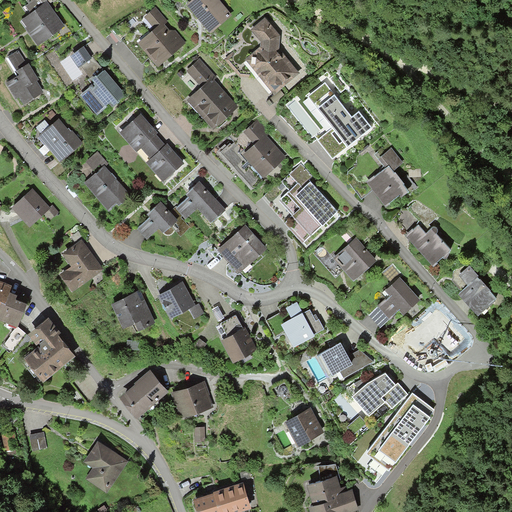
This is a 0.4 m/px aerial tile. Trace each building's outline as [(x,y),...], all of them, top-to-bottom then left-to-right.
[(48,0),(26,0),(30,4),(25,7),(32,15),(21,23),(39,46),(65,27),(52,9),(46,1),(48,0)] [(193,0),(187,6),(210,33),(232,16),(218,0),(193,0)] [(163,23),(165,25),(169,22),(156,7),(145,17),(156,30),(163,23)] [(281,36),(265,19),(251,30),(261,42),(260,47),(245,60),(275,95),(300,75),(280,51),(281,36)] [(163,23),(156,30),(139,44),(158,67),(186,43),(176,31),(170,31),(165,25),(163,23)] [(91,59),(84,48),(71,58),(79,68),(91,59)] [(28,66),(19,50),(7,57),(19,76),(6,83),(16,100),(20,97),(24,105),(43,94),(36,82),(39,80),(29,65),(28,66)] [(201,59),(187,72),(201,88),(187,101),(213,131),(239,108),(215,81),(218,78),(201,59)] [(125,96),(104,71),(92,81),(95,84),(80,97),(96,116),(109,104),(112,107),(117,103),(125,96)] [(336,75),(331,79),(341,93),(346,89),(336,75)] [(334,130),(319,142),(333,159),(371,129),(359,115),(352,120),(324,85),(309,98),(334,130)] [(142,115),(121,133),(138,154),(142,150),(152,161),(148,164),(164,183),(185,165),(176,154),(167,144),(165,146),(155,134),(157,132),(148,123),(142,115)] [(237,138),(233,134),(230,137),(235,142),(232,145),(230,143),(220,152),(238,172),(253,189),(286,159),(267,138),(271,134),(257,119),(237,138)] [(60,120),(51,128),(45,121),(36,128),(33,138),(35,138),(33,144),(45,157),(49,157),(53,154),(61,164),(84,144),(70,127),(68,129),(60,120)] [(389,144),(375,155),(385,168),(365,182),(385,209),(399,199),(400,200),(410,193),(396,174),(395,175),(393,173),(403,164),(389,144)] [(98,150),(80,166),(91,179),(85,184),(93,193),(110,210),(117,203),(120,206),(127,199),(125,197),(130,193),(107,167),(110,164),(98,150)] [(313,176),(301,164),(281,182),(291,192),(280,202),(295,217),(287,225),(304,244),(339,213),(309,180),(313,176)] [(226,211),(201,182),(189,192),(185,195),(189,198),(176,209),(185,220),(198,210),(211,224),(226,211)] [(33,189),(12,209),(30,229),(45,214),(50,220),(59,212),(52,205),(50,207),(33,189)] [(438,216),(417,201),(409,209),(425,228),(438,216)] [(177,220),(160,202),(151,210),(147,214),(151,218),(138,230),(146,239),(158,228),(163,233),(177,220)] [(257,237),(246,225),(218,250),(240,273),(267,249),(257,237)] [(427,234),(419,225),(406,237),(433,267),(451,252),(436,235),(439,232),(434,227),(427,234)] [(78,230),(72,234),(76,240),(63,250),(72,263),(61,271),(73,289),(104,267),(78,230)] [(358,239),(333,259),(352,282),(376,263),(358,239)] [(499,295),(478,272),(469,262),(463,269),(459,265),(454,270),(454,279),(462,287),(458,290),(479,313),(499,295)] [(392,280),(385,286),(389,292),(377,302),(379,305),(370,313),(380,325),(391,316),(389,313),(399,304),(403,309),(418,296),(392,265),(384,271),(392,280)] [(12,284),(0,279),(0,315),(18,323),(28,298),(16,294),(18,290),(11,287),(12,284)] [(183,279),(158,292),(170,315),(190,305),(194,314),(203,310),(199,302),(195,304),(183,279)] [(141,287),(112,300),(123,324),(131,320),(136,332),(147,327),(146,325),(156,321),(141,287)] [(294,343),(324,326),(319,317),(316,319),(310,308),(304,311),(298,300),(288,306),(293,316),(282,322),(294,343)] [(453,329),(438,311),(413,331),(434,356),(459,336),(453,329)] [(77,352),(48,313),(27,328),(38,342),(25,352),(44,377),(77,352)] [(236,313),(221,320),(228,332),(220,336),(232,360),(240,356),(243,361),(252,356),(249,350),(255,346),(244,325),(243,326),(236,313)] [(31,337),(17,324),(10,332),(12,333),(4,342),(15,352),(31,337)] [(374,359),(360,347),(354,350),(358,356),(355,358),(342,334),(317,346),(319,350),(316,351),(332,382),(374,359)] [(207,342),(200,337),(195,344),(201,349),(207,342)] [(134,381),(120,393),(137,415),(169,389),(151,367),(134,380),(134,381)] [(393,377),(386,369),(368,378),(352,392),(368,410),(384,396),(391,405),(407,392),(393,377)] [(206,378),(171,390),(180,418),(193,413),(214,406),(210,394),(211,394),(206,378)] [(285,379),(272,385),(277,396),(291,389),(285,379)] [(364,451),(373,459),(367,468),(380,478),(387,469),(389,472),(400,459),(432,417),(429,413),(432,407),(417,393),(413,388),(364,451)] [(388,404),(375,417),(378,420),(391,408),(388,404)] [(311,405),(284,419),(298,444),(325,430),(311,405)] [(360,414),(347,425),(354,433),(366,422),(360,414)] [(205,425),(194,426),(195,441),(206,440),(205,425)] [(46,431),(30,434),(33,449),(49,447),(46,431)] [(16,432),(3,434),(5,450),(18,448),(16,432)] [(127,458),(98,438),(84,459),(92,465),(85,476),(106,490),(127,458)] [(319,462),(321,477),(307,481),(312,500),(308,501),(311,511),(346,511),(359,508),(352,486),(348,487),(347,483),(341,485),(339,479),(341,478),(335,460),(319,462)] [(214,489),(194,496),(199,511),(220,511),(221,511),(220,511),(225,511),(251,504),(243,479),(214,488),(214,489)]
